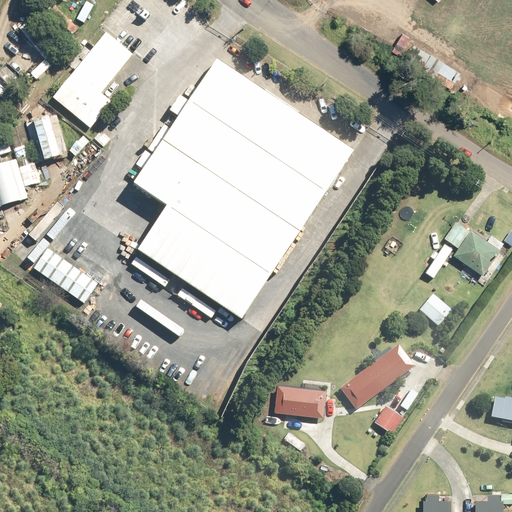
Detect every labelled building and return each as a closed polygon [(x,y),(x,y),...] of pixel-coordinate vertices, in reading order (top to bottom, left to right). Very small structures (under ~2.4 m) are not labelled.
[(0,7),(6,11),(11,0),(1,0),(0,3),(0,7)] [(133,54),(108,34),(56,98),(81,118),(133,54)] [(138,257),(250,336),(374,159),(226,57),(135,187),(170,212),(138,257)] [(10,63),(0,73),(0,74),(15,88),(25,78),(10,63)] [(197,83),(189,79),(181,94),(189,98),(197,83)] [(144,151),(168,116),(161,111),(137,146),(144,151)] [(69,153),(59,114),(51,116),(60,155),(69,153)] [(36,121),(28,123),(39,162),(47,160),(36,121)] [(25,185),(39,180),(22,122),(8,126),(25,185)] [(91,141),(85,136),(72,150),(78,156),(91,141)] [(0,191),(4,206),(19,201),(0,138),(0,191)] [(458,246),(470,231),(459,222),(447,237),(458,246)] [(472,233),(458,257),(483,272),(497,247),(472,233)] [(49,251),(38,267),(86,300),(97,284),(49,251)] [(436,296),(424,309),(440,323),(451,310),(436,296)] [(342,388),(358,410),(417,366),(400,343),(342,388)] [(264,412),(325,417),(327,391),(267,385),(264,412)] [(511,398),(495,396),(492,417),(511,420),(511,398)] [(377,423),(395,434),(405,417),(387,406),(377,423)] [(426,500),(425,511),(504,511),(505,501),(426,500)]
